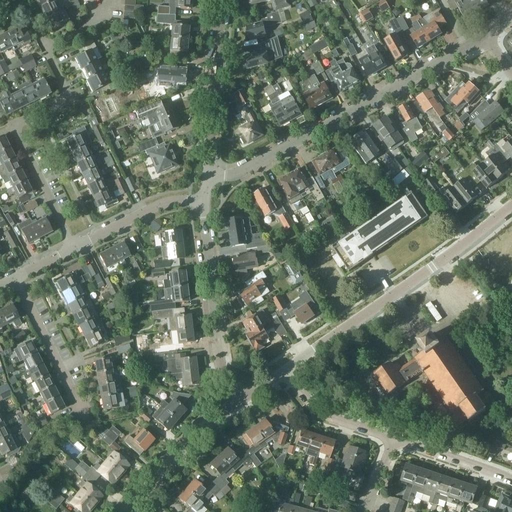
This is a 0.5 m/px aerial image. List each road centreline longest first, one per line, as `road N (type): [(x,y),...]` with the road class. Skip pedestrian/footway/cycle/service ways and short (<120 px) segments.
road 1 (residential): [(206,178),(239,174),(482,40)]
road 2 (residential): [(73,247),(13,127),(66,102),(24,11)]
road 3 (residential): [(279,376),(511,205)]
road 4 (residential): [(237,401),(221,372),(201,202)]
road 5 (residential): [(206,178),(225,0)]
road 6 (residential): [(126,511),(197,432),(237,401)]
road 7 (residential): [(201,202),(168,201),(73,247)]
road 8 (residential): [(394,440),(326,418),(279,376)]
road 9 (residential): [(511,479),(394,440)]
